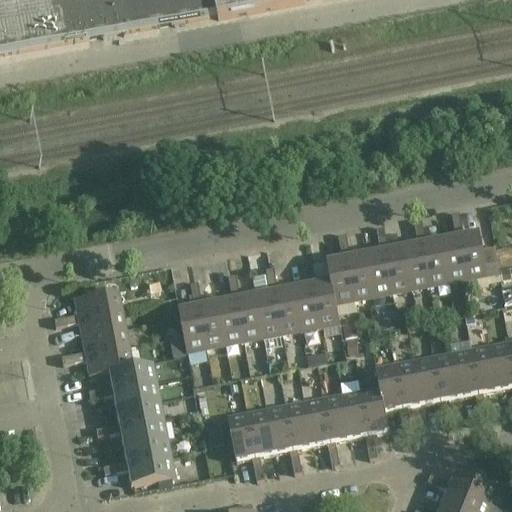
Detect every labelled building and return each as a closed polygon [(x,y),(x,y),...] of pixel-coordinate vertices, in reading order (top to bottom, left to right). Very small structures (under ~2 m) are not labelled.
[(0,0),(0,59),(218,19),(219,23),(238,19),(306,7),(305,3),(322,0),(0,0)] [(463,228),(461,217),(452,219),(454,230),(463,228)] [(425,236),(423,225),(414,226),(417,237),(425,236)] [(465,240),(463,228),(454,230),(457,242),(442,245),(450,290),(469,286),(461,241),(465,240)] [(388,243),(385,232),(377,233),(379,244),(388,243)] [(427,248),(425,236),(417,237),(419,249),(404,252),(413,297),(432,293),(423,248),(427,248)] [(481,237),(465,240),(461,241),(469,286),(501,280),(495,253),(485,255),(481,237)] [(350,249),(348,239),(340,240),(342,251),(350,249)] [(390,255),(388,243),(379,244),(381,256),(367,259),(375,304),(394,301),(385,255),(390,255)] [(442,245),(427,248),(423,248),(432,293),(450,290),(442,245)] [(344,263),(327,267),(331,286),(332,286),(337,312),(338,311),(356,308),(348,263),(352,262),(350,249),(342,251),(344,263)] [(404,252),(390,255),(385,255),(394,301),(413,297),(404,252)] [(367,259),(352,262),(348,263),(356,308),(375,304),(367,259)] [(304,268),(306,279),(315,278),(312,266),(304,268)] [(269,286),(278,285),(276,273),(267,275),(269,286)] [(503,284),(511,282),(511,281),(510,273),(501,275),(503,284)] [(308,291),(295,294),(303,337),(321,334),(313,290),(317,289),(315,278),(306,279),(308,291)] [(229,282),(231,294),(240,292),(237,281),(229,282)] [(271,298),(257,301),(265,345),(284,341),(275,297),(280,296),(278,285),(269,286),(271,298)] [(339,319),(338,311),(337,312),(332,286),(331,286),(317,289),(313,290),(321,334),(341,330),(339,319)] [(191,290),(193,301),(202,299),(200,288),(191,290)] [(233,305),(219,308),(227,352),(246,349),(238,304),(242,304),(240,292),(231,294),(233,305)] [(74,303),(77,319),(78,323),(122,314),(118,294),(74,303)] [(280,296),(275,297),(284,341),(303,337),(295,294),(280,296)] [(209,364),(208,356),(200,312),(204,311),(202,299),(193,301),(195,312),(180,315),(190,368),(209,364)] [(257,301),(242,304),(238,304),(246,349),(265,345),(257,301)] [(204,311),(200,312),(208,356),(227,352),(219,308),(204,311)] [(79,328),(82,342),(126,334),(122,314),(78,323),(77,319),(66,321),(67,330),(79,328)] [(475,320),(466,322),(467,329),(476,327),(475,320)] [(56,332),(67,330),(66,321),(54,323),(56,332)] [(396,322),(380,325),(382,334),(397,331),(396,322)] [(357,330),(343,333),(345,343),(359,340),(357,330)] [(84,357),(85,361),(130,352),(126,334),(82,342),(84,357)] [(356,346),(348,346),(348,359),(357,359),(356,346)] [(511,357),(510,347),(491,351),(499,396),(511,393),(511,357)] [(476,400),(479,412),(487,410),(485,399),(499,396),(491,351),(472,355),(480,400),(476,400)] [(133,371),(130,352),(85,361),(84,357),(73,359),(74,367),(86,365),(89,381),(109,377),(108,376),(134,372),(133,371)] [(187,361),(186,352),(178,354),(173,355),(175,363),(180,362),(187,361)] [(461,403),(476,400),(480,400),(472,355),(453,358),(461,403)] [(316,358),(308,360),(310,370),(318,369),(316,358)] [(453,358),(434,362),(443,407),(439,408),(441,419),(449,417),(447,406),(461,403),(453,358)] [(73,359),(61,361),(63,370),(74,367),(73,359)] [(423,411),(439,408),(443,407),(434,362),(415,366),(423,411)] [(401,415),(403,426),(412,425),(410,413),(423,411),(415,366),(396,369),(405,414),(401,415)] [(109,377),(111,391),(112,396),(157,387),(153,367),(133,371),(134,372),(108,376),(109,377)] [(387,418),(401,415),(405,414),(396,369),(376,373),(380,393),(381,392),(386,418),(387,418)] [(359,385),(341,388),(343,400),(352,445),(366,442),(371,441),(362,396),(361,396),(359,385)] [(113,400),(116,414),(160,406),(157,387),(112,396),(111,391),(100,394),(102,402),(113,400)] [(237,389),(231,390),(232,397),(239,396),(237,389)] [(380,393),(362,396),(371,441),(366,442),(368,453),(376,451),(374,440),(391,437),(387,418),(386,418),(381,392),(380,393)] [(102,402),(100,394),(88,396),(90,404),(102,402)] [(343,400),(324,403),(333,448),(328,449),(331,460),(339,458),(337,447),(352,445),(343,400)] [(206,402),(199,403),(201,413),(202,413),(202,419),(209,418),(206,402)] [(328,449),(333,448),(324,403),(305,407),(314,452),(328,449)] [(119,429),(120,433),(164,425),(160,406),(116,414),(119,429)] [(300,455),(314,452),(305,407),(286,411),(295,456),(291,456),(293,467),(302,466),(300,455)] [(489,422),(487,410),(479,412),(481,423),(489,422)] [(286,411),(268,414),(276,459),(291,456),(295,456),(286,411)] [(268,414),(249,418),(257,463),(253,464),(255,475),(264,473),(262,462),(276,459),(268,414)] [(451,429),(449,417),(441,419),(443,430),(451,429)] [(237,467),(253,464),(257,463),(249,418),(229,422),(237,467)] [(120,437),(123,452),(168,443),(164,425),(120,433),(119,429),(107,431),(109,439),(120,437)] [(414,436),(412,425),(403,426),(405,438),(414,436)] [(211,450),(223,448),(219,428),(207,430),(211,450)] [(97,441),(109,439),(107,431),(96,433),(97,441)] [(126,466),(127,471),(172,463),(168,443),(123,452),(126,466)] [(379,463),(376,451),(368,453),(370,464),(379,463)] [(341,470),(339,458),(331,460),(333,472),(341,470)] [(175,482),(172,463),(127,471),(126,466),(115,469),(116,477),(128,475),(131,491),(175,482)] [(293,467),(296,479),(304,477),(302,466),(293,467)] [(105,479),(116,477),(115,469),(103,471),(105,479)] [(267,485),(264,473),(255,475),(257,487),(267,485)] [(452,492),(494,509),(502,491),(459,473),(453,488),(452,492)] [(429,487),(440,491),(443,484),(432,479),(429,487)] [(450,496),(444,510),(449,511),(492,511),(494,509),(452,492),(453,488),(443,484),(440,491),(450,496)]
